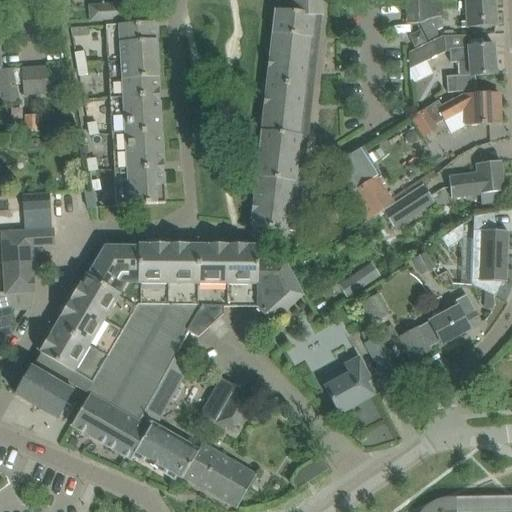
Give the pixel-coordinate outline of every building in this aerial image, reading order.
[(251,226),(250,227),(289,231),(296,232),(297,232),(297,228),(299,212),(300,208),(298,208),(299,192),(301,183),(302,179),(304,162),(304,158),(306,141),(306,136),(309,112),(310,107),(312,86),(314,69),(315,64),(317,40),(318,35),(320,19),(320,16),(323,16),(321,0),(283,0),(279,6),(279,11),(275,10),(274,15),(273,25),(272,33),(274,34),(272,53),(271,60),(269,60),(268,68),(267,68),(267,69),(268,70),(268,73),(266,92),(265,96),(264,96),(264,97),(265,97),(264,105),(266,106),(266,111),(264,131),(263,132),(261,132),(260,139),(260,140),(259,150),(257,169),(256,177),(258,177),(257,189),(255,204),(253,204),(252,212),(251,212),(251,213),(252,213),(251,225),(251,226)] [(404,0),(405,24),(419,24),(417,0),(404,0)] [(443,28),(437,17),(437,2),(442,2),(441,0),(417,0),(419,24),(425,36),(443,28)] [(496,27),(495,0),(464,0),(466,20),(462,20),(462,28),(496,27)] [(123,20),(122,4),(114,5),(115,21),(123,20)] [(132,20),(131,4),(122,4),(123,20),(132,20)] [(106,21),(105,5),(97,6),(98,22),(106,21)] [(115,21),(114,5),(105,5),(106,21),(115,21)] [(98,22),(97,6),(88,6),(89,22),(98,22)] [(105,26),(107,63),(157,60),(154,23),(151,24),(151,25),(149,25),(149,24),(105,26)] [(410,37),(410,38),(415,47),(424,42),(420,32),(410,37)] [(426,61),(445,52),(445,49),(444,42),(444,36),(441,36),(439,38),(428,43),(408,53),(408,54),(408,55),(408,69),(415,66),(426,61)] [(496,75),(493,46),(449,49),(450,63),(458,62),(459,76),(446,77),(447,93),(472,91),(476,89),(475,76),(496,75)] [(74,53),(77,69),(86,68),(83,52),(74,53)] [(107,63),(111,135),(161,132),(160,113),(158,113),(157,106),(158,106),(158,102),(159,102),(159,101),(158,89),(157,89),(157,86),(156,86),(156,79),(158,79),(157,60),(107,63)] [(21,69),(23,96),(48,94),(46,68),(21,69)] [(86,68),(77,69),(79,77),(87,75),(86,68)] [(0,99),(4,99),(4,103),(19,102),(13,69),(0,70),(0,99)] [(437,102),(425,110),(435,126),(443,121),(465,109),(466,126),(499,125),(498,94),(465,95),(441,108),(437,102)] [(425,110),(411,118),(424,138),(437,130),(435,126),(425,110)] [(24,131),(37,131),(37,117),(25,116),(24,131)] [(97,134),(96,129),(95,123),(87,124),(88,130),(89,136),(97,134)] [(161,132),(111,135),(116,207),(165,204),(164,185),(162,185),(162,178),(162,174),(163,174),(162,161),(161,161),(161,158),(160,158),(160,151),(162,150),(161,132)] [(86,160),(89,172),(97,170),(95,159),(86,160)] [(448,178),(451,198),(480,194),(480,198),(481,200),(482,201),(483,202),(484,202),(485,203),(487,203),(488,202),(490,202),(491,201),(492,200),(492,199),(493,197),(493,196),(492,194),(492,193),(504,192),(500,162),(476,165),(477,175),(448,178)] [(391,205),(375,180),(355,194),(373,220),(384,213),(382,211),(391,205)] [(393,229),(434,202),(421,185),(391,205),(382,211),(384,213),(393,229)] [(84,192),(87,209),(95,209),(92,192),(84,192)] [(49,195),(23,197),(24,214),(50,212),(49,195)] [(465,222),(442,238),(448,247),(465,236),(465,222)] [(473,231),(471,285),(495,296),(501,282),(506,282),(508,231),(481,230),(481,231),(473,231)] [(5,286),(6,292),(7,294),(34,292),(31,246),(53,245),(52,231),(2,234),(5,286)] [(75,387),(88,395),(138,423),(177,352),(188,332),(197,337),(221,314),(221,306),(255,307),(271,324),(303,295),(291,271),(286,262),(257,261),(257,246),(248,246),(248,241),(207,241),(207,246),(188,246),(188,241),(148,241),(148,245),(138,245),(138,248),(104,247),(88,276),(86,275),(81,283),(77,281),(56,316),(60,318),(51,334),(46,332),(36,350),(40,352),(39,354),(41,354),(32,368),(72,391),(75,387)] [(426,254),(414,261),(421,273),(433,266),(426,254)] [(369,266),(338,288),(347,301),(378,280),(369,266)] [(0,310),(6,309),(10,308),(7,294),(6,292),(0,292),(0,310)] [(34,292),(7,294),(10,308),(29,312),(31,308),(34,292)] [(456,307),(399,338),(411,361),(429,351),(428,348),(439,342),(441,345),(481,323),(466,295),(453,302),(456,307)] [(376,297),(361,305),(372,326),(387,318),(376,297)] [(0,350),(1,351),(15,326),(10,308),(6,309),(0,310),(0,350)] [(391,326),(377,334),(383,344),(397,336),(391,326)] [(365,344),(381,374),(393,367),(377,337),(365,344)] [(177,352),(138,423),(149,429),(152,424),(156,426),(192,360),(177,352)] [(374,396),(366,382),(371,380),(358,358),(344,366),(348,374),(324,387),(339,415),(374,396)] [(73,391),(72,391),(32,368),(31,367),(15,395),(57,419),(73,391)] [(199,414),(212,427),(235,387),(222,379),(205,407),(199,414)] [(214,425),(224,430),(243,425),(257,402),(235,389),(214,425)] [(131,460),(133,457),(132,457),(149,429),(138,423),(88,395),(71,426),(131,460)] [(181,480),(182,478),(182,477),(198,450),(156,426),(152,424),(149,429),(132,457),(133,457),(173,480),(175,477),(181,480)] [(182,477),(182,478),(236,509),(237,508),(255,476),(201,445),(198,450),(182,477)] [(292,483),(296,490),(328,470),(320,456),(296,471),(292,483)]
